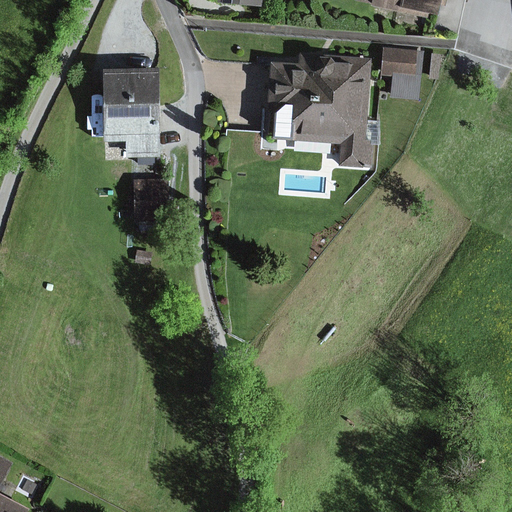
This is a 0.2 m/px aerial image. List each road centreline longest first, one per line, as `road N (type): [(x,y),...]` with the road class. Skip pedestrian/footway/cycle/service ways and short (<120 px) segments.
road 1 (track): [(243,511),(249,433),(199,250),(200,80),(169,0)]
road 2 (residential): [(96,0),(0,228)]
